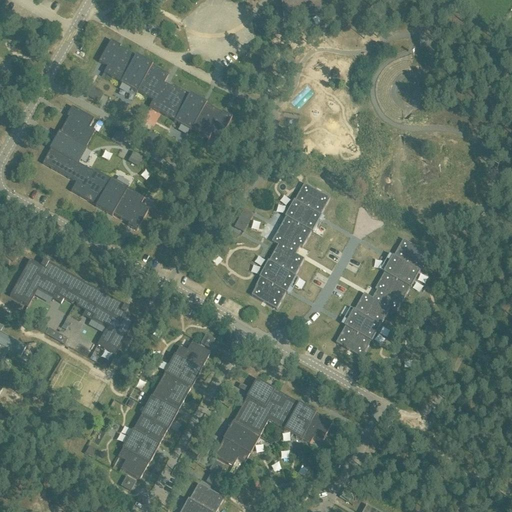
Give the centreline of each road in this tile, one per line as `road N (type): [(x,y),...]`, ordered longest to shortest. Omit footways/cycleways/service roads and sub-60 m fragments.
road 1 (unclassified): [(0,189),(245,329)]
road 2 (unclassified): [(245,329),(384,405),(323,511)]
road 3 (unclassified): [(144,511),(245,329)]
road 4 (unclassified): [(73,29),(0,162)]
road 5 (track): [(401,414),(448,464),(511,494)]
